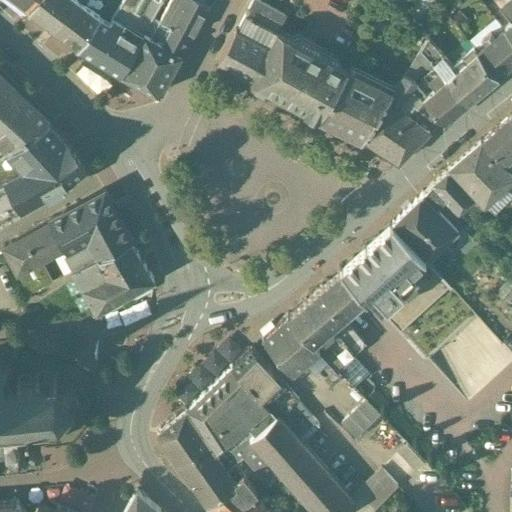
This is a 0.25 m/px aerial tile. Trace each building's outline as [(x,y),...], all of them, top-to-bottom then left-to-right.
[(31,0),(52,16),(64,0),(31,0)] [(64,0),(52,16),(77,35),(100,2),(96,0),(64,0)] [(115,0),(113,4),(110,9),(100,2),(77,35),(121,61),(144,20),(155,0),(115,0)] [(163,0),(163,1),(195,17),(204,0),(163,0)] [(273,0),(269,9),(251,0),(245,0),(237,16),(218,49),(248,65),(283,1),(282,0),(273,0)] [(273,0),(251,0),(269,9),(273,0)] [(195,17),(163,1),(160,5),(161,5),(151,24),(181,41),(182,42),(195,17)] [(338,42),(301,23),(292,25),(277,18),(286,2),(283,1),(248,65),(248,66),(250,67),(251,68),(269,77),(269,78),(270,78),(282,84),(282,85),(283,85),(289,88),(290,89),(302,95),(302,96),(303,96),(316,103),(317,104),(318,103),(347,56),(340,52),(338,42)] [(502,16),(495,6),(490,10),(498,20),(502,16)] [(511,9),(502,16),(511,29),(511,9)] [(498,20),(477,39),(497,63),(511,50),(511,29),(502,16),(498,20)] [(151,24),(144,20),(121,61),(155,82),(160,80),(181,41),(151,24)] [(444,50),(430,33),(425,43),(437,56),(444,50)] [(445,66),(420,37),(417,41),(422,47),(419,50),(425,56),(422,62),(434,76),(422,86),(431,96),(443,109),(465,90),(444,66),(445,66)] [(477,39),(464,50),(462,47),(456,52),(459,54),(445,66),(444,66),(465,90),(497,63),(477,39)] [(392,79),(347,56),(318,103),(356,123),(362,124),(387,88),(392,79)] [(0,96),(20,78),(0,59),(0,96)] [(392,79),(387,88),(397,95),(415,71),(404,62),(399,69),(395,75),(392,79)] [(399,69),(393,66),(390,71),(395,75),(399,69)] [(20,78),(0,96),(0,125),(9,134),(48,106),(49,106),(20,78)] [(397,95),(387,88),(362,124),(397,148),(428,117),(397,95)] [(443,109),(431,96),(426,101),(436,114),(443,109)] [(511,106),(510,104),(481,128),(508,155),(511,151),(511,106)] [(48,106),(9,134),(17,145),(23,154),(65,125),(48,106)] [(67,126),(32,149),(33,150),(52,176),(86,152),(66,125),(67,126)] [(481,128),(448,156),(482,191),(483,192),(491,199),(498,192),(490,183),(505,169),(511,162),(511,159),(508,155),(481,128)] [(17,145),(10,150),(16,160),(23,155),(23,154),(17,145)] [(7,146),(0,150),(0,165),(2,169),(16,160),(10,150),(7,146)] [(2,169),(0,169),(0,178),(11,199),(52,176),(33,150),(16,160),(2,169)] [(482,191),(448,156),(423,179),(422,179),(421,180),(435,193),(444,186),(457,199),(458,199),(475,214),(492,200),(491,199),(483,192),(482,191)] [(103,176),(49,205),(50,207),(3,233),(28,280),(72,256),(130,226),(104,177),(103,177),(103,176)] [(0,204),(11,199),(0,178),(0,204)] [(421,180),(391,210),(427,247),(457,215),(435,193),(421,180)] [(427,247),(391,210),(339,256),(365,284),(368,280),(426,346),(476,301),(427,247)] [(511,242),(484,213),(473,223),(501,252),(511,242)] [(130,226),(72,256),(77,265),(96,297),(154,265),(130,226)] [(339,256),(305,285),(329,314),(338,306),(342,304),(365,284),(339,256)] [(511,263),(494,280),(505,291),(511,284),(511,263)] [(305,285),(287,300),(312,329),(322,320),(329,314),(305,285)] [(287,300),(285,301),(286,302),(263,321),(292,357),(312,341),(313,351),(331,371),(342,361),(335,353),(326,344),(319,336),(312,329),(287,300)] [(362,328),(345,308),(344,309),(342,311),(338,306),(329,314),(342,329),(350,339),(362,328)] [(329,314),(322,320),(324,323),(328,320),(340,331),(342,329),(329,314)] [(187,391),(242,333),(229,320),(174,378),(187,391)] [(340,331),(326,344),(335,353),(350,339),(342,329),(340,331)] [(285,368),(251,332),(231,353),(270,392),(270,391),(277,399),(290,413),(298,423),(316,407),(313,404),(297,387),(299,385),(284,368),(285,368)] [(352,341),(337,355),(354,373),(369,359),(352,341)] [(0,437),(6,437),(12,441),(12,443),(14,445),(15,442),(23,441),(24,444),(26,442),(25,440),(30,434),(32,434),(33,433),(38,432),(41,429),(40,424),(37,421),(32,421),(32,420),(30,421),(26,418),(26,413),(39,412),(40,419),(44,418),(44,412),(55,410),(58,416),(62,414),(58,408),(67,399),(74,401),(75,397),(68,395),(67,382),(73,378),(71,374),(65,378),(55,370),(57,363),(53,362),(51,369),(39,370),(39,363),(34,363),(35,370),(21,372),(21,365),(16,365),(16,372),(4,373),(4,369),(7,369),(6,359),(11,356),(9,353),(5,356),(0,353),(0,352),(2,349),(0,347),(0,437)] [(231,353),(187,396),(215,438),(248,411),(256,405),(270,392),(231,353)] [(364,385),(340,408),(356,425),(379,401),(364,385)] [(215,438),(187,396),(159,418),(158,422),(207,493),(237,473),(227,457),(215,438)] [(254,419),(249,424),(256,432),(262,438),(290,413),(277,399),(261,413),(254,419)] [(260,409),(256,405),(248,411),(254,419),(261,413),(260,409)] [(290,413),(262,438),(281,461),(299,481),(328,456),(298,423),(290,413)] [(249,424),(222,445),(228,455),(242,443),(256,432),(249,424)] [(423,448),(407,431),(397,440),(398,441),(399,440),(414,456),(413,456),(413,457),(423,448)] [(262,438),(256,432),(242,443),(243,444),(266,473),(277,464),(281,461),(262,438)] [(266,473),(243,444),(234,451),(258,480),(266,473)] [(282,511),(253,484),(258,480),(234,451),(227,457),(237,473),(207,493),(223,507),(228,511),(282,511)] [(381,455),(351,481),(354,485),(369,501),(397,472),(381,455)] [(328,456),(299,481),(310,495),(313,498),(325,511),(354,485),(351,481),(328,456)] [(295,484),(277,464),(271,469),(267,472),(284,492),(295,484)] [(177,511),(136,477),(117,511),(177,511)] [(369,501),(354,485),(348,492),(362,508),(369,501)] [(0,511),(19,511),(24,499),(26,497),(24,495),(23,495),(20,492),(20,491),(19,489),(16,489),(16,490),(0,491),(0,511)] [(83,511),(38,491),(28,511),(83,511)] [(325,511),(313,498),(306,504),(310,510),(314,507),(318,511),(325,511)]
